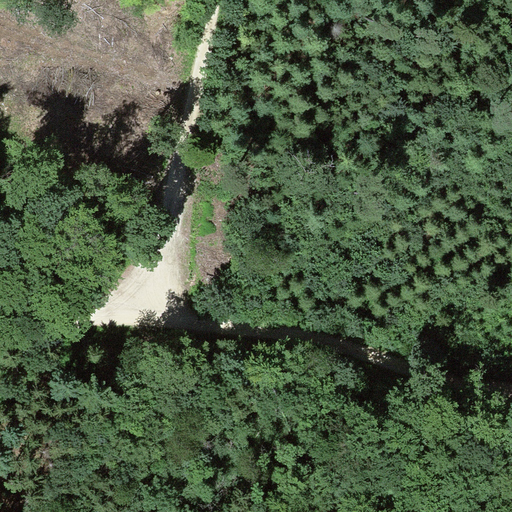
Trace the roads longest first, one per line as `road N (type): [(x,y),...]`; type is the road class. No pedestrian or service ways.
road 1 (track): [(211,0),(196,112),(150,306),(84,314),(0,342)]
road 2 (track): [(150,306),(305,334),(511,387)]
